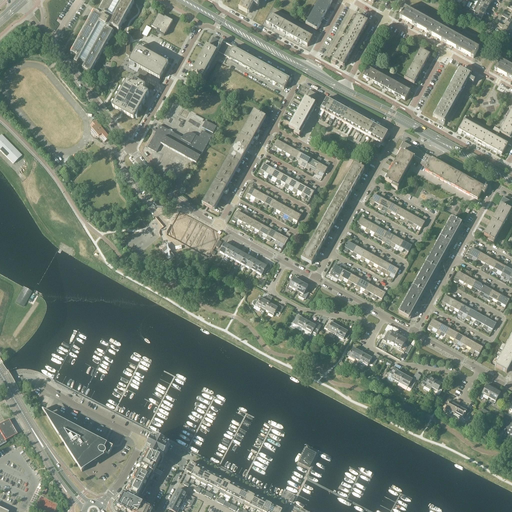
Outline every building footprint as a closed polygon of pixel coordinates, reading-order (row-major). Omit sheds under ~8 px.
[(100,12),(103,13),(107,16),(115,0),(106,0),(106,1),(105,1),(101,8),(102,8),(100,12)] [(133,3),(128,0),(125,0),(110,26),(117,30),(119,27),(120,27),(124,20),(123,20),(127,13),(127,14),(132,6),(131,6),(133,3)] [(243,0),(238,9),(247,14),(253,4),(258,7),(259,4),(254,1),(255,0),(243,0)] [(317,31),(323,20),(333,2),(329,0),(319,0),(306,24),(317,31)] [(489,8),(489,9),(491,10),(492,9),(492,8),(490,6),(489,5),(491,3),(485,0),(478,0),(478,1),(478,0),(477,1),(489,8)] [(478,2),(476,6),(486,12),(487,9),(489,9),(489,8),(477,1),(477,2),(478,2)] [(485,14),(486,12),(476,6),(473,10),(475,12),(484,17),(485,15),(485,14)] [(408,22),(414,26),(419,16),(405,8),(402,13),(401,12),(400,14),(401,15),(399,17),(405,21),(404,23),(407,24),(408,22)] [(486,19),(487,18),(488,17),(485,15),(484,17),(475,12),(472,17),(470,16),(469,19),(474,22),(476,19),(480,21),(482,18),(483,18),(486,20),(486,19)] [(71,54),(77,57),(79,58),(102,17),(94,13),(71,54)] [(265,23),(271,27),(279,31),(285,22),(271,14),(265,23)] [(158,15),(152,27),(157,30),(156,32),(163,36),(164,36),(165,35),(173,21),(165,17),(164,18),(158,15)] [(368,22),(357,16),(333,60),(332,60),(331,63),(335,66),(336,65),(340,68),(341,65),(343,66),(368,22)] [(427,20),(419,16),(414,26),(420,29),(419,31),(422,33),(423,31),(429,34),(434,24),(427,20)] [(279,31),(294,39),(299,30),(285,22),(279,31)] [(449,32),(434,24),(429,34),(435,37),(434,39),(437,40),(438,39),(444,42),(449,32)] [(110,35),(112,31),(105,28),(82,69),(89,73),(91,69),(92,70),(96,62),(95,62),(99,56),(103,49),(106,42),(107,42),(111,35),(110,35)] [(509,37),(511,32),(511,31),(504,28),(501,33),(509,37)] [(313,37),(299,30),(294,39),(308,47),(313,37)] [(464,41),(449,32),(444,42),(450,45),(449,47),(452,49),(453,47),(458,50),(464,41)] [(218,52),(227,57),(284,89),(290,79),(233,48),(232,48),(223,43),(224,42),(221,40),(220,41),(213,38),(208,47),(218,52)] [(479,49),(464,41),(458,50),(464,54),(463,55),(466,57),(467,55),(473,59),(479,49)] [(206,46),(192,73),(203,79),(218,52),(206,46)] [(136,49),(133,53),(130,60),(129,61),(130,63),(131,64),(140,69),(139,71),(138,73),(139,78),(138,80),(138,82),(135,80),(133,84),(127,81),(112,106),(112,107),(113,108),(132,119),(133,119),(134,118),(149,92),(144,89),(145,87),(141,84),(148,73),(160,80),(168,64),(139,48),(138,48),(137,48),(136,49)] [(420,50),(412,64),(422,70),(430,56),(420,50)] [(511,72),(511,67),(499,60),(494,70),(501,74),(500,75),(502,76),(503,75),(509,78),(511,72)] [(414,84),(419,76),(422,70),(412,64),(404,79),(414,84)] [(377,86),(382,76),(368,68),(363,78),(377,86)] [(445,123),(469,79),(470,80),(469,81),(473,83),(475,80),(471,78),(470,78),(471,75),(460,69),(433,117),(437,119),(442,121),(441,123),(444,125),(445,123)] [(396,84),(382,76),(377,86),(391,93),(396,84)] [(391,93),(397,96),(405,101),(410,91),(396,84),(391,93)] [(305,98),(317,105),(316,106),(321,109),(321,110),(327,99),(326,100),(310,91),(306,99),(305,98)] [(289,127),(295,131),(294,133),(299,136),(301,134),(299,133),(314,106),(315,107),(316,106),(317,105),(305,98),(289,127)] [(321,110),(324,112),(330,101),(327,99),(321,110)] [(324,112),(328,114),(334,103),(330,101),(324,112)] [(328,114),(331,116),(337,105),(334,103),(328,114)] [(331,116),(335,118),(341,107),(337,105),(331,116)] [(335,118),(339,120),(345,109),(341,107),(335,118)] [(348,111),(345,109),(339,120),(342,121),(348,111)] [(511,133),(511,109),(500,132),(494,129),(493,131),(499,135),(500,133),(510,138),(511,133)] [(342,121),(346,124),(352,113),(348,111),(342,121)] [(203,205),(204,205),(213,210),(222,194),(226,196),(227,194),(226,194),(228,191),(225,189),(252,140),(256,142),(259,136),(255,134),(265,117),(255,112),(203,205)] [(346,124),(350,126),(356,115),(352,113),(346,124)] [(350,126),(353,128),(359,117),(356,115),(350,126)] [(353,128),(357,130),(363,119),(359,117),(353,128)] [(366,121),(363,119),(357,130),(360,131),(366,121)] [(458,131),(459,131),(502,155),(508,145),(464,120),(458,131)] [(104,143),(108,140),(110,138),(96,121),(90,126),(92,128),(91,133),(93,136),(94,137),(99,137),(104,143)] [(213,134),(217,127),(206,121),(202,127),(213,134)] [(360,131),(364,133),(370,123),(366,121),(360,131)] [(364,133),(367,135),(373,125),(370,123),(364,133)] [(199,137),(194,135),(193,134),(192,134),(191,134),(190,134),(189,134),(188,134),(187,134),(186,134),(186,135),(185,135),(184,136),(183,137),(182,138),(182,137),(181,137),(172,132),(160,125),(147,148),(156,153),(161,144),(196,164),(197,162),(198,160),(199,158),(200,157),(200,156),(201,155),(203,152),(206,146),(207,146),(210,140),(212,137),(204,132),(204,133),(202,132),(200,135),(200,136),(199,137)] [(367,135),(371,137),(377,127),(373,125),(367,135)] [(371,137),(374,139),(380,129),(377,127),(371,137)] [(374,139),(378,141),(384,131),(380,129),(374,139)] [(388,133),(384,131),(378,141),(382,143),(388,133)] [(0,136),(0,150),(13,164),(22,155),(1,135),(0,136)] [(288,141),(285,139),(282,144),(277,141),(272,150),(276,152),(277,148),(282,151),(285,146),(288,141)] [(427,168),(432,159),(432,158),(403,142),(399,149),(402,151),(414,157),(413,160),(427,168)] [(285,146),(282,151),(280,154),(284,156),(286,153),(290,156),(293,150),(294,150),(296,145),(293,144),(291,149),(285,146)] [(305,150),(302,148),(299,153),(294,150),(293,150),(290,156),(288,159),(292,161),(294,158),(299,160),(298,161),(299,161),(302,155),(305,150)] [(391,187),(393,188),(397,191),(399,188),(398,187),(413,160),(414,157),(402,151),(385,181),(392,185),(391,187)] [(305,168),(306,168),(307,165),(310,160),(313,155),(310,153),(307,158),(302,155),(299,161),(298,161),(297,163),(301,166),(303,162),(307,165),(305,168)] [(314,173),(315,170),(316,170),(319,164),(322,159),(319,158),(316,163),(310,160),(307,165),(306,168),(309,170),(311,167),(315,170),(314,173)] [(484,194),(487,188),(485,186),(484,188),(432,159),(427,168),(425,171),(477,200),(482,193),(484,194)] [(319,172),(324,174),(330,164),(327,162),(324,167),(319,164),(316,170),(315,170),(314,173),(318,175),(319,172)] [(272,169),(275,164),(272,163),(269,168),(263,165),(259,173),(262,175),(264,172),(269,175),(272,169)] [(354,164),(345,180),(355,185),(364,169),(362,168),(362,167),(361,166),(360,167),(354,164)] [(280,174),(283,169),(280,167),(277,172),(272,169),(269,175),(267,178),(271,180),(273,177),(277,179),(280,174)] [(286,177),(280,174),(277,179),(275,183),(279,185),(281,182),(285,184),(286,184),(289,179),(292,174),(289,172),(286,177)] [(294,182),(289,179),(286,184),(285,184),(284,187),(288,189),(289,186),(294,189),(292,192),(294,189),(297,183),(300,178),(297,177),(294,182)] [(347,201),(355,185),(345,180),(337,196),(347,201)] [(303,186),(297,183),(294,189),(292,192),(296,194),(298,191),(302,193),(302,194),(303,194),(306,188),(308,183),(305,181),(303,186)] [(259,193),(262,188),(259,186),(256,191),(250,188),(245,197),(249,199),(251,196),(256,198),(256,199),(259,193)] [(311,191),(306,188),(303,194),(302,194),(300,197),(304,199),(306,195),(311,198),(317,188),(314,186),(311,191)] [(270,193),(267,191),(264,196),(259,193),(256,199),(256,198),(254,202),(258,204),(259,201),(264,203),(267,198),(270,193)] [(380,205),(383,200),(385,195),(382,193),(380,198),(374,195),(369,204),(373,206),(375,203),(379,205),(378,208),(380,205)] [(275,202),(276,202),(278,197),(275,196),(273,201),(267,198),(264,203),(262,206),(266,208),(268,205),(272,208),(275,202)] [(338,217),(347,201),(337,196),(328,211),(338,217)] [(386,213),(388,210),(391,204),(394,199),(391,198),(388,203),(383,200),(380,205),(378,208),(381,210),(383,207),(388,210),(386,213)] [(510,213),(511,213),(511,202),(503,198),(499,204),(501,205),(511,210),(510,213)] [(281,205),(276,202),(275,202),(272,208),(271,211),(274,213),(276,210),(281,212),(279,216),(281,213),(284,207),(287,202),(284,200),(281,205)] [(388,210),(386,213),(390,215),(392,212),(396,214),(396,215),(399,209),(402,204),(399,202),(396,207),(391,204),(388,210)] [(281,213),(279,216),(283,218),(285,215),(289,217),(289,218),(292,212),(295,207),(292,205),(289,210),(284,207),(281,213)] [(510,213),(511,210),(501,205),(484,236),(489,239),(488,241),(493,244),(495,241),(493,240),(509,212),(510,213)] [(403,222),(405,219),(408,214),(411,209),(408,207),(405,212),(399,209),(396,215),(396,214),(394,218),(398,220),(400,216),(405,219),(403,222)] [(238,220),(242,222),(245,217),(246,217),(248,212),(245,210),(243,215),(237,212),(232,221),(236,223),(238,220)] [(293,219),(298,222),(304,211),(301,210),(298,215),(292,212),(289,218),(289,217),(287,220),(291,222),(293,219)] [(329,233),(338,217),(328,211),(319,227),(329,233)] [(414,224),(417,219),(416,218),(419,213),(416,212),(413,217),(408,214),(405,219),(403,222),(407,224),(408,221),(413,224),(411,227),(412,227),(413,224),(414,224)] [(249,230),(254,221),(257,216),(254,215),(251,220),(246,217),(245,217),(242,222),(241,225),(244,228),(246,224),(251,227),(249,230)] [(417,226),(422,228),(427,218),(424,216),(422,221),(417,219),(414,224),(413,224),(412,227),(415,229),(417,226)] [(362,226),(366,229),(370,223),(372,218),(369,217),(367,222),(361,219),(356,227),(360,229),(362,226)] [(399,313),(410,319),(463,224),(451,218),(399,313)] [(254,221),(249,230),(253,232),(255,229),(259,232),(262,226),(265,221),(262,219),(259,224),(254,221)] [(375,234),(378,228),(381,223),(378,221),(377,222),(375,220),(374,223),(376,224),(375,226),(370,223),(366,229),(364,232),(368,234),(370,231),(375,233),(373,237),(375,234)] [(178,221),(172,232),(200,249),(206,238),(178,221)] [(268,237),(271,231),(274,226),(271,224),(268,229),(262,226),(259,232),(257,235),(261,237),(263,234),(268,236),(267,236),(268,237)] [(383,231),(378,228),(375,234),(373,237),(377,239),(378,236),(383,238),(386,233),(389,228),(386,226),(383,231)] [(320,249),(329,233),(319,227),(310,243),(320,249)] [(271,238),(276,241),(279,235),(282,230),(279,229),(276,234),(271,231),(268,237),(267,236),(266,239),(270,242),(271,238)] [(383,238),(381,241),(385,243),(387,240),(391,243),(390,246),(392,243),(395,237),(397,232),(394,231),(392,236),(386,233),(383,238)] [(280,243),(285,246),(290,235),(287,233),(285,238),(279,235),(276,241),(274,244),(278,246),(280,243)] [(400,240),(395,237),(392,243),(390,246),(393,248),(395,245),(400,247),(398,251),(400,248),(403,242),(406,237),(403,235),(400,240)] [(414,242),(411,240),(409,245),(403,242),(400,248),(398,251),(402,253),(404,250),(408,252),(414,242)] [(359,242),(356,241),(353,245),(348,242),(343,251),(347,253),(348,250),(353,253),(351,256),(353,253),(356,247),(357,247),(356,247),(359,242)] [(219,252),(225,255),(230,246),(224,243),(219,252)] [(301,259),(307,262),(311,265),(320,249),(310,243),(301,259)] [(365,252),(367,247),(364,245),(362,250),(357,247),(356,247),(353,253),(351,256),(355,258),(357,255),(361,257),(360,260),(360,261),(362,257),(365,252)] [(225,255),(230,258),(235,249),(230,246),(225,255)] [(477,259),(480,254),(483,249),(480,247),(477,252),(471,249),(467,258),(470,260),(472,257),(477,259),(475,262),(475,263),(477,259)] [(240,252),(235,249),(230,258),(235,261),(240,252)] [(373,256),(376,251),(373,250),(370,255),(365,252),(362,257),(360,261),(364,263),(365,259),(370,262),(368,265),(370,262),(373,257),(373,256)] [(246,255),(240,252),(235,261),(241,264),(246,255)] [(483,267),(484,267),(485,264),(486,264),(488,259),(489,259),(489,258),(491,253),(488,252),(486,257),(480,254),(477,259),(475,263),(479,265),(481,261),(485,264),(483,267)] [(382,261),(384,256),(381,254),(379,259),(373,257),(370,262),(368,265),(372,267),(374,264),(378,267),(379,267),(382,261)] [(251,258),(246,255),(241,264),(246,267),(251,258)] [(485,264),(484,267),(487,269),(489,266),(494,269),(492,272),(494,269),(497,263),(500,258),(497,257),(494,261),(489,259),(488,259),(486,264),(485,264)] [(256,261),(251,258),(246,267),(251,270),(256,261)] [(390,266),(393,261),(390,259),(387,264),(382,261),(379,267),(378,267),(376,270),(380,272),(382,269),(387,271),(385,274),(385,275),(387,271),(390,266)] [(251,270),(256,273),(261,264),(256,261),(251,270)] [(505,268),(508,263),(505,261),(502,266),(497,263),(494,269),(492,272),(496,274),(497,271),(502,273),(500,276),(501,277),(502,273),(505,268)] [(267,267),(261,264),(256,273),(262,276),(267,267)] [(346,266),(343,264),(340,269),(335,266),(330,275),(334,277),(335,274),(340,276),(343,271),(346,266)] [(387,271),(385,275),(389,277),(390,273),(395,276),(401,265),(398,264),(395,269),(390,266),(387,271)] [(511,268),(511,271),(505,268),(502,273),(501,277),(504,278),(506,275),(510,278),(509,281),(511,278),(511,275),(511,268)] [(351,275),(352,276),(354,271),(351,269),(349,274),(343,271),(340,276),(338,279),(342,282),(344,278),(348,281),(351,275)] [(464,283),(467,278),(470,273),(467,271),(464,276),(458,273),(453,281),(457,284),(459,280),(464,283)] [(357,279),(352,276),(351,275),(348,281),(346,284),(350,286),(352,283),(357,286),(360,280),(363,275),(360,274),(357,279)] [(467,285),(472,288),(475,282),(478,277),(475,276),(472,281),(467,278),(464,283),(462,286),(466,288),(467,285)] [(371,280),(368,278),(365,283),(360,280),(357,286),(355,289),(359,291),(361,288),(365,290),(368,285),(371,280)] [(292,289),(296,291),(301,282),(294,279),(293,281),(291,280),(286,289),(291,292),(292,289)] [(481,293),(484,287),(486,282),(484,280),(481,285),(475,282),(472,288),(470,291),(474,293),(476,290),(480,292),(479,295),(479,296),(481,293)] [(308,286),(301,282),(296,291),(299,293),(298,296),(305,300),(309,293),(305,291),(308,286)] [(377,290),(380,285),(377,283),(374,288),(368,285),(365,290),(363,293),(367,296),(369,292),(373,295),(374,295),(377,290)] [(495,287),(492,285),(489,290),(484,287),(481,293),(479,296),(483,298),(484,294),(489,297),(487,300),(489,297),(492,292),(492,291),(495,287)] [(16,302),(23,307),(32,292),(24,287),(16,302)] [(388,289),(385,288),(382,293),(377,290),(374,295),(373,295),(372,298),(376,300),(377,297),(382,300),(388,289)] [(503,291),(500,290),(498,295),(492,292),(489,297),(487,300),(491,302),(493,299),(497,302),(495,305),(496,305),(497,302),(501,296),(503,291)] [(511,296),(509,294),(506,299),(501,296),(497,302),(496,305),(499,307),(501,304),(506,306),(511,296)] [(265,310),(269,303),(272,297),(268,295),(265,301),(260,298),(258,302),(257,301),(255,301),(254,301),(253,303),(253,304),(253,305),(254,306),(261,309),(261,311),(264,313),(265,310)] [(457,296),(454,295),(451,300),(445,296),(440,305),(444,307),(446,304),(451,307),(449,310),(451,307),(454,301),(457,296)] [(462,306),(465,301),(462,299),(459,304),(454,301),(451,307),(449,310),(453,312),(454,309),(459,311),(457,314),(457,315),(459,312),(462,306)] [(277,308),(269,303),(265,310),(269,313),(268,314),(273,317),(276,311),(279,313),(282,308),(278,306),(277,308)] [(466,319),(467,316),(468,316),(471,311),(473,306),(470,304),(468,309),(462,306),(459,312),(457,315),(461,317),(463,313),(467,316),(466,319)] [(474,324),(479,315),(482,310),(479,309),(476,314),(471,311),(468,316),(467,316),(466,319),(469,321),(471,318),(476,321),(474,324)] [(490,315),(487,313),(484,318),(479,315),(474,324),(478,326),(480,323),(484,325),(482,328),(483,329),(487,320),(490,315)] [(296,326),(303,330),(308,322),(301,318),(302,317),(298,315),(294,323),(297,324),(296,326)] [(443,320),(440,318),(438,323),(432,320),(427,329),(431,331),(433,328),(437,330),(437,331),(438,331),(440,325),(441,325),(443,320)] [(493,323),(487,320),(483,329),(486,331),(488,327),(493,330),(499,320),(496,318),(493,323)] [(327,330),(336,335),(340,327),(332,323),(332,321),(329,320),(325,327),(328,329),(327,330)] [(312,324),(308,322),(303,330),(312,334),(312,333),(315,334),(319,327),(313,323),(312,324)] [(438,331),(437,331),(436,334),(439,336),(441,333),(446,335),(449,330),(452,325),(449,323),(446,328),(441,325),(440,325),(438,331)] [(348,332),(340,327),(336,335),(344,339),(344,338),(347,339),(351,332),(348,330),(348,332)] [(454,340),(457,334),(460,329),(457,328),(454,333),(449,330),(446,335),(444,338),(448,340),(450,337),(454,340)] [(390,344),(394,346),(400,336),(392,332),(385,343),(390,345),(390,344)] [(466,339),(469,334),(466,332),(463,337),(457,334),(454,340),(452,343),(456,345),(458,342),(462,344),(461,348),(463,345),(466,339)] [(511,335),(506,345),(507,346),(496,367),(506,373),(507,373),(505,372),(511,360),(511,335)] [(406,340),(400,336),(394,346),(397,348),(396,349),(404,353),(407,347),(404,345),(406,340)] [(471,342),(466,339),(463,345),(461,348),(465,350),(466,347),(471,349),(469,352),(471,349),(474,344),(475,344),(474,344),(477,339),(474,337),(471,342)] [(475,351),(480,354),(485,343),(482,342),(480,347),(475,344),(474,344),(471,349),(469,352),(473,354),(475,351)] [(359,361),(363,354),(365,351),(358,347),(357,350),(353,348),(348,357),(355,360),(354,362),(354,364),(356,365),(357,365),(359,361)] [(372,359),(363,354),(359,361),(368,366),(369,364),(374,366),(377,360),(372,358),(372,359)] [(394,381),(399,383),(403,375),(396,371),(397,370),(393,367),(390,374),(387,378),(387,379),(387,380),(388,381),(390,382),(391,382),(392,382),(393,382),(393,381),(394,381)] [(412,380),(403,375),(399,383),(408,388),(411,390),(416,380),(413,378),(412,380)] [(421,385),(424,387),(430,390),(432,388),(436,381),(429,377),(428,380),(425,378),(421,385)] [(436,381),(432,388),(438,391),(436,394),(439,395),(443,388),(446,382),(443,380),(441,384),(436,381)] [(481,395),(489,399),(494,389),(486,385),(481,395)] [(500,393),(494,389),(489,399),(495,402),(494,404),(498,406),(501,400),(497,398),(500,393)] [(454,414),(458,406),(460,401),(457,399),(454,404),(449,401),(447,404),(448,405),(446,409),(454,414)] [(465,410),(458,406),(454,414),(462,419),(465,414),(467,415),(471,408),(468,406),(465,410)] [(113,447),(50,414),(49,414),(50,415),(48,418),(50,421),(50,422),(59,436),(59,435),(60,435),(63,439),(62,439),(61,439),(82,472),(86,464),(87,464),(88,463),(89,463),(91,462),(92,462),(93,461),(94,461),(95,461),(96,461),(97,461),(97,460),(97,459),(97,458),(98,457),(99,456),(100,455),(100,454),(101,454),(101,455),(102,455),(103,455),(104,455),(105,454),(106,454),(109,455),(113,447)] [(511,416),(511,417),(508,414),(495,436),(511,445),(511,416)] [(0,446),(6,443),(5,441),(13,437),(15,435),(7,421),(1,424),(0,424),(0,446)] [(164,457),(165,456),(164,456),(166,453),(168,449),(169,449),(168,449),(168,448),(170,446),(170,445),(169,445),(166,443),(166,442),(164,442),(159,439),(158,438),(158,439),(157,438),(154,437),(153,436),(153,437),(152,440),(151,440),(151,441),(150,444),(148,447),(147,447),(147,448),(146,451),(148,453),(126,495),(125,494),(124,494),(117,507),(126,511),(150,511),(152,509),(139,502),(150,480),(153,474),(154,472),(155,470),(156,469),(157,467),(158,468),(162,460),(163,459),(164,457)] [(315,455),(306,451),(299,463),(309,468),(315,455)] [(189,480),(194,470),(188,467),(184,477),(189,480)] [(194,483),(199,473),(194,470),(189,480),(194,483)] [(200,486),(205,476),(199,473),(194,483),(200,486)] [(205,488),(210,479),(205,476),(200,486),(205,488)] [(211,491),(216,482),(210,479),(205,488),(211,491)] [(215,494),(220,483),(216,482),(211,491),(215,494)] [(221,496),(226,486),(220,483),(215,494),(221,496)] [(227,499),(232,490),(226,486),(221,496),(227,499)] [(188,495),(178,489),(176,493),(186,499),(188,495)] [(232,490),(227,499),(233,502),(238,493),(232,490)] [(186,499),(176,493),(174,497),(184,502),(183,502),(185,498),(186,499)] [(239,506),(244,496),(238,493),(233,502),(239,506)] [(245,509),(250,499),(244,496),(239,506),(245,509)] [(184,502),(174,497),(172,501),(182,506),(184,502)] [(250,511),(251,511),(257,503),(250,499),(245,509),(250,511)] [(170,505),(180,510),(182,506),(172,501),(170,505)] [(259,511),(263,506),(257,503),(251,511),(259,511)]
